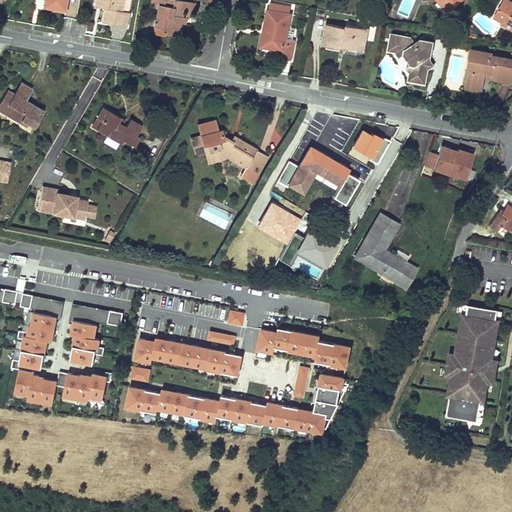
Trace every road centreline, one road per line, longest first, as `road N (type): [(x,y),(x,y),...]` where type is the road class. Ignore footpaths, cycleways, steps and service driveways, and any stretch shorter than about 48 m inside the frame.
road 1 (residential): [(215,77),(511,144)]
road 2 (residential): [(0,35),(215,77)]
road 3 (residential): [(78,262),(260,299)]
road 4 (track): [(449,282),(386,422)]
road 5 (unknown): [(407,121),(339,239),(328,242)]
road 6 (residential): [(260,299),(253,334),(146,312)]
road 7 (residential): [(449,282),(511,155)]
road 8 (unknown): [(107,56),(48,178)]
